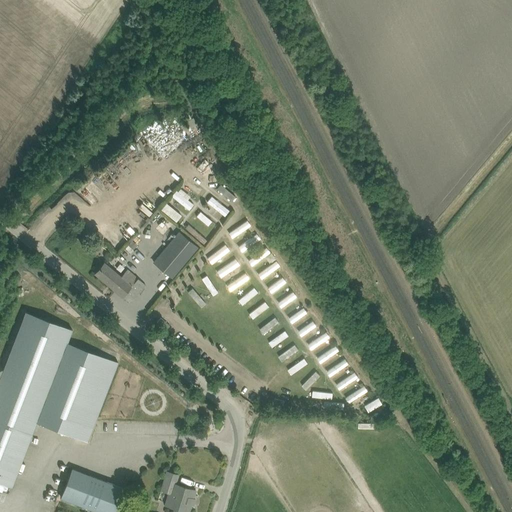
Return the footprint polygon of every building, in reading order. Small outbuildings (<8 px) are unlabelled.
[(212,163),(201,174),(211,183),(221,172),(212,163)] [(199,194),(203,188),(188,177),(184,183),(199,194)] [(232,201),(237,196),(221,183),(217,188),(232,201)] [(194,203),(188,199),(191,195),(180,187),(173,197),(189,209),(194,203)] [(207,202),(225,216),(230,209),(212,196),(207,202)] [(149,200),(142,206),(149,214),(156,207),(149,200)] [(177,221),(183,214),(167,202),(162,209),(177,221)] [(208,225),(212,220),(201,211),(196,216),(208,225)] [(116,218),(112,222),(122,231),(126,227),(116,218)] [(248,220),(228,231),(231,237),(251,226),(248,220)] [(173,278),(199,247),(179,231),(153,262),(173,278)] [(207,257),(211,263),(230,250),(226,244),(207,257)] [(267,246),(248,259),(251,265),(271,252),(267,246)] [(236,257),(217,271),(222,277),(240,264),(236,257)] [(277,260),(258,273),(261,279),(281,265),(277,260)] [(95,274),(115,290),(123,297),(130,303),(146,284),(127,269),(121,276),(106,262),(95,274)] [(230,289),(250,279),(247,273),(227,284),(230,289)] [(268,286),(271,292),(287,283),(284,277),(268,286)] [(281,306),(297,296),(294,291),(278,301),(281,306)] [(305,308),(289,316),(292,321),(308,312),(305,308)] [(0,481),(12,486),(37,422),(88,441),(119,362),(68,343),(73,329),(26,311),(0,378),(0,481)] [(161,318),(157,322),(166,330),(170,326),(161,318)] [(330,375),(349,363),(346,358),(327,370),(330,375)] [(340,388),(359,376),(356,371),(337,383),(340,388)] [(366,385),(346,396),(350,404),(370,392),(366,385)] [(380,397),(365,404),(369,411),(383,403),(380,397)] [(99,511),(114,511),(124,488),(72,468),(61,497),(99,511)] [(189,511),(196,490),(176,484),(179,474),(167,471),(161,490),(168,492),(165,505),(175,508),(173,511),(189,511)]
